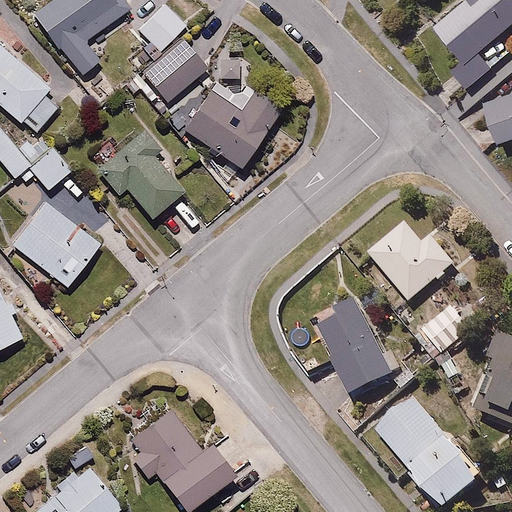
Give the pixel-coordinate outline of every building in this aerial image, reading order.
[(57,0),(36,16),(80,74),(99,60),(84,42),(130,8),(124,0),(57,0)] [(511,0),(465,0),(436,27),(464,63),(453,71),(471,88),(506,58),(491,40),(511,22),(511,0)] [(186,25),(165,4),(137,31),(159,52),(186,25)] [(206,68),(180,39),(141,74),(166,103),(206,68)] [(0,106),(34,135),(58,108),(45,95),(50,88),(0,46),(0,106)] [(280,109),(245,86),(237,97),(218,84),(213,91),(210,89),(184,131),(238,170),(280,109)] [(511,136),(511,88),(489,97),(503,139),(511,136)] [(142,130),(95,170),(117,197),(126,189),(150,219),(182,192),(153,158),(160,151),(142,130)] [(27,165),(0,131),(0,161),(12,177),(27,165)] [(25,141),(17,148),(29,163),(38,156),(25,141)] [(50,147),(28,168),(46,190),(69,170),(50,147)] [(41,202),(10,245),(66,288),(100,245),(41,202)] [(426,238),(410,218),(371,249),(411,300),(462,260),(438,229),(426,238)] [(0,301),(0,300),(0,347),(19,339),(8,317),(14,314),(6,298),(0,301)] [(385,349),(362,298),(318,318),(351,392),(404,368),(394,345),(385,349)] [(452,309),(424,331),(444,356),(471,331),(452,309)] [(511,337),(498,332),(469,408),(511,425),(511,337)] [(487,469),(413,387),(373,424),(446,505),(487,469)] [(187,511),(193,511),(237,475),(207,441),(199,448),(166,409),(128,442),(137,453),(129,460),(147,482),(156,475),(187,511)] [(73,471),(55,485),(61,493),(38,511),(118,511),(123,508),(90,469),(79,478),(73,471)]
